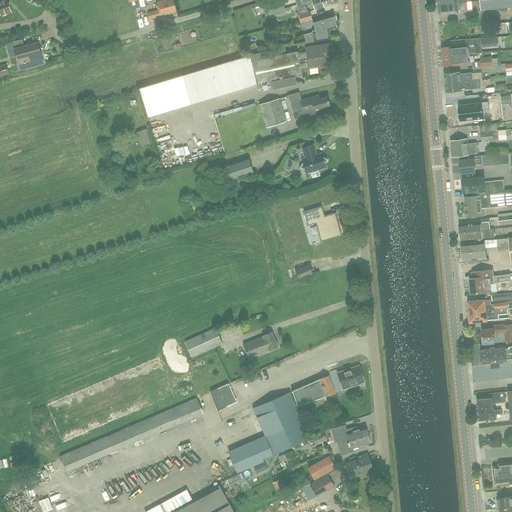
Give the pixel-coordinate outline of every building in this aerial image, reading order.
[(0,0),(0,15),(10,12),(5,0),(4,1),(3,0),(0,0)] [(147,13),(149,20),(176,12),(172,0),(166,0),(156,3),(158,10),(147,13)] [(278,0),(268,3),(271,15),(285,11),(281,0),(278,0)] [(330,0),(299,0),(301,4),(311,1),(314,10),(323,8),(322,4),(331,1),(330,0)] [(481,11),(511,7),(511,0),(480,0),(481,11)] [(439,15),(459,13),(466,12),(466,2),(466,1),(438,4),(439,15)] [(300,24),(311,20),(309,12),(297,16),(300,24)] [(316,32),(305,35),(306,43),(329,39),(327,30),(335,27),(334,22),(335,20),(334,18),(332,17),(332,15),(312,21),(316,32)] [(495,34),(507,33),(507,29),(511,28),(511,22),(509,23),(509,24),(506,24),(506,23),(494,24),(495,34)] [(511,37),(503,38),(503,45),(511,45),(511,37)] [(9,57),(16,57),(18,63),(23,62),(25,68),(38,65),(37,60),(41,58),(37,43),(23,47),(21,40),(6,44),(9,57)] [(305,48),(307,59),(332,54),(330,44),(305,48)] [(447,67),(473,65),(473,55),(482,54),(481,48),(472,48),(472,45),(446,46),(447,67)] [(307,59),(299,60),(297,51),(252,61),(250,55),(139,88),(147,117),(257,84),(271,82),(273,89),(296,84),(295,77),(302,75),(301,70),(334,65),(332,54),(307,59)] [(480,59),(481,68),(492,66),(491,58),(480,59)] [(0,76),(8,74),(5,64),(0,65),(0,76)] [(472,73),(460,74),(460,73),(444,74),(445,84),(473,81),(472,73)] [(446,92),(456,91),(472,89),(480,88),(479,80),(473,81),(445,84),(446,92)] [(300,101),(303,112),(313,110),(314,113),(330,108),(327,97),(319,99),(318,96),(300,101)] [(286,122),(278,99),(259,105),(266,128),(286,122)] [(458,105),(460,121),(484,119),(483,109),(489,108),(488,102),(458,105)] [(221,113),(220,124),(235,124),(235,113),(221,113)] [(480,125),(480,132),(482,142),(499,141),(497,124),(480,125)] [(149,129),(140,132),(146,147),(155,143),(149,129)] [(468,154),(477,153),(475,143),(467,144),(466,139),(451,141),(452,157),(468,155),(468,154)] [(320,176),(318,170),(325,168),(324,165),(327,159),(321,156),(321,153),(316,155),(313,144),(301,148),(305,158),(302,159),(303,162),(299,167),(305,170),(306,173),(310,172),(312,178),(320,176)] [(467,157),(467,160),(460,161),(461,173),(475,172),(474,166),(482,165),(482,166),(495,165),(494,154),(467,157)] [(225,167),(226,171),(222,173),(217,175),(220,184),(229,181),(229,180),(252,172),(248,159),(225,167)] [(249,181),(247,175),(229,181),(232,187),(249,181)] [(462,179),(464,192),(472,192),(472,195),(497,193),(496,181),(484,182),(484,177),(462,179)] [(483,208),(507,206),(505,193),(464,197),(466,218),(484,216),(483,208)] [(316,219),(318,238),(348,234),(345,212),(325,214),(323,204),(306,207),(308,220),(316,219)] [(511,214),(498,217),(499,224),(509,222),(511,221),(511,214)] [(489,221),(481,222),(459,225),(461,241),(495,237),(494,229),(490,229),(489,221)] [(511,237),(509,238),(497,239),(498,251),(510,250),(511,263),(511,237)] [(462,261),(486,259),(485,242),(461,244),(462,261)] [(352,244),(334,248),(337,258),(355,253),(352,244)] [(313,275),(309,264),(295,269),(299,280),(313,275)] [(470,279),(472,294),(497,291),(496,283),(511,282),(510,274),(493,276),(492,270),(476,272),(472,273),(472,278),(470,279)] [(511,299),(511,293),(492,296),(492,302),(511,299)] [(469,312),(499,309),(505,309),(508,308),(508,302),(495,303),(495,305),(491,305),(491,300),(468,302),(469,312)] [(505,309),(499,309),(469,312),(470,323),(499,320),(498,315),(509,314),(508,308),(505,309)] [(483,344),(511,340),(511,324),(488,327),(489,329),(482,330),(483,344)] [(192,357),(222,344),(215,328),(185,342),(192,357)] [(269,351),(277,348),(271,333),(263,336),(263,337),(243,345),(248,358),(268,350),(269,351)] [(483,363),(483,364),(497,362),(497,364),(503,364),(503,362),(507,361),(507,360),(511,359),(511,346),(505,347),(505,345),(481,347),(482,359),(480,360),(480,362),(483,363)] [(46,406),(62,443),(174,395),(158,358),(46,406)] [(342,380),(347,392),(370,384),(366,372),(342,380)] [(328,406),(324,397),(334,394),(328,376),(319,379),(292,391),(298,407),(300,405),(304,414),(317,409),(317,410),(328,406)] [(218,409),(225,406),(236,401),(227,384),(210,392),(218,409)] [(262,459),(272,454),(309,438),(289,392),(252,408),(267,443),(230,459),(236,473),(263,461),(262,459)] [(480,422),(488,421),(488,424),(497,423),(496,414),(502,414),(501,410),(495,410),(493,408),(493,403),(505,401),(504,392),(490,393),(491,398),(477,400),(480,422)] [(66,472),(203,413),(196,398),(60,457),(66,472)] [(327,439),(325,436),(331,434),(343,431),(341,424),(329,427),(329,428),(322,431),(311,436),(316,445),(327,439)] [(341,444),(367,436),(364,427),(355,430),(354,427),(345,430),(346,433),(345,433),(345,432),(333,436),(335,442),(337,442),(338,444),(340,443),(341,444)] [(366,445),(369,444),(367,436),(341,444),(344,454),(353,452),(352,449),(358,447),(359,450),(367,447),(366,445)] [(342,475),(349,473),(351,479),(364,474),(363,472),(372,469),(366,454),(358,457),(359,460),(346,465),(339,468),(342,475)] [(314,480),(335,469),(328,456),(307,468),(314,480)] [(494,476),(511,473),(511,461),(498,463),(499,466),(493,467),(494,476)] [(511,473),(494,476),(495,485),(509,483),(509,486),(511,485),(511,473)] [(317,496),(320,494),(329,490),(334,487),(328,475),(320,479),(311,484),(315,491),(317,496)] [(278,494),(284,491),(278,480),(272,483),(278,494)] [(233,511),(219,487),(172,511),(233,511)] [(500,509),(501,509),(511,507),(511,496),(498,498),(498,500),(497,501),(497,507),(499,507),(500,509)]
